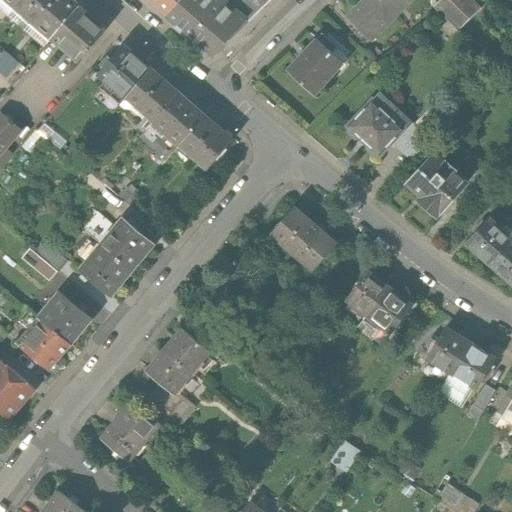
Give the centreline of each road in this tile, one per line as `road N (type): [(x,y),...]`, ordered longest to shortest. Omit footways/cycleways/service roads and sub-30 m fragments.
road 1 (residential): [(286,147),(41,441)]
road 2 (tertiary): [(511,319),(443,276),(286,147)]
road 3 (tertiary): [(214,91),(107,0)]
road 4 (residential): [(214,91),(308,0)]
